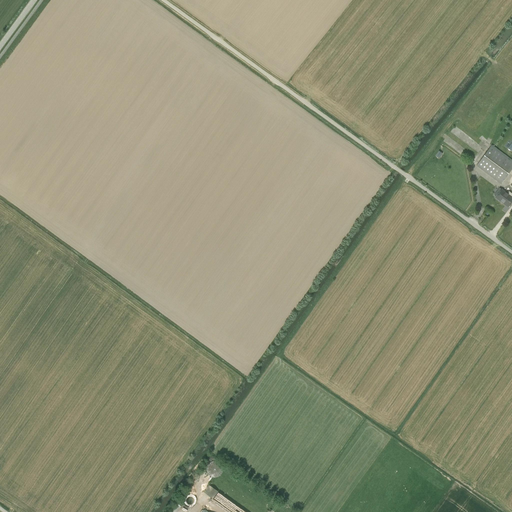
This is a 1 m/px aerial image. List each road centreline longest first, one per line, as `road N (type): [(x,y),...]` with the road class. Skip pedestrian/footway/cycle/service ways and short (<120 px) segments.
road 1 (unclassified): [(511,251),(162,0)]
road 2 (track): [(163,511),(276,355)]
